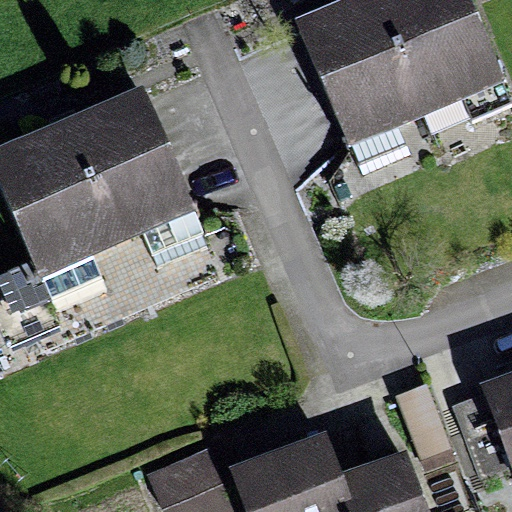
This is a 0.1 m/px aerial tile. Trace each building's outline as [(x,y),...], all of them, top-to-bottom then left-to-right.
[(510,113),(458,0),(367,0),(294,32),(353,185),(510,113)] [(216,272),(137,99),(0,159),(0,210),(25,273),(0,281),(0,337),(10,361),(216,272)] [(511,379),(445,404),(472,474),(504,462),(511,481),(511,480),(511,379)] [(340,511),(316,443),(229,478),(242,511),(340,511)] [(201,452),(143,473),(155,510),(217,489),(201,452)] [(419,511),(400,460),(336,483),(345,511),(419,511)]
